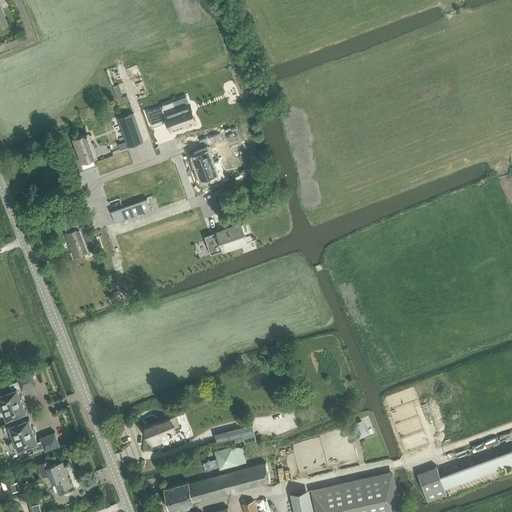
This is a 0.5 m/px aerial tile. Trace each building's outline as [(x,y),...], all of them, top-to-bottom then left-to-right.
[(163,107),(148,112),(153,127),(162,124),(161,121),(166,119),(168,119),(172,130),(196,121),(190,105),(176,109),(174,102),(163,106),(163,107)] [(128,128),(122,130),(126,141),(128,147),(143,141),(133,113),(123,116),(128,128)] [(88,134),(73,139),(84,169),(95,165),(93,159),(97,157),(88,134)] [(194,156),(193,156),(202,178),(203,178),(202,177),(209,175),(211,182),(225,176),(219,160),(213,163),(207,147),(194,152),(195,156),(194,156)] [(147,198),(111,211),(115,222),(151,210),(147,198)] [(210,234),(205,236),(211,254),(240,244),(247,242),(245,235),(241,224),(240,223),(226,228),(224,229),(224,228),(219,230),(219,231),(217,231),(221,242),(213,244),(210,234)] [(81,227),(66,232),(74,256),(90,250),(95,248),(89,231),(83,234),(81,227)] [(21,388),(22,390),(37,384),(32,371),(17,377),(18,378),(19,380),(9,384),(12,390),(0,395),(0,394),(0,405),(1,405),(7,419),(27,412),(18,389),(21,387),(22,388),(21,388)] [(152,424),(146,426),(149,433),(153,444),(162,441),(161,441),(173,436),(172,433),(173,433),(172,430),(182,427),(181,426),(177,415),(178,414),(152,424)] [(45,449),(45,450),(60,445),(55,432),(40,437),(41,439),(42,440),(38,441),(29,418),(9,426),(15,440),(11,442),(10,443),(9,446),(10,448),(12,450),(14,450),(18,449),(19,450),(21,449),(21,448),(32,444),(35,450),(44,447),(45,449)] [(367,432),(361,420),(352,424),(357,436),(367,432)] [(228,430),(227,430),(229,439),(230,439),(243,435),(255,432),(253,424),(241,427),(228,430)] [(220,469),(238,464),(232,445),(215,450),(220,469)] [(65,466),(63,460),(50,465),(48,460),(38,464),(42,477),(49,474),(53,483),(55,482),(58,491),(72,486),(67,472),(70,472),(67,465),(65,466)] [(189,481),(164,487),(170,510),(182,506),(185,509),(190,508),(192,504),(195,503),(194,501),(206,498),(271,481),(267,464),(266,462),(249,466),(222,473),(189,482),(189,481)] [(437,465),(419,471),(429,501),(447,494),(437,465)] [(401,511),(393,472),(312,491),(317,511),(401,511)] [(314,511),(309,489),(290,493),(294,511),(314,511)] [(258,511),(254,499),(242,504),(245,511),(258,511)]
